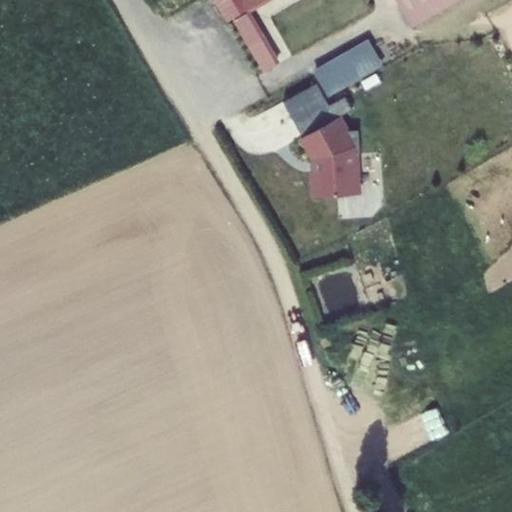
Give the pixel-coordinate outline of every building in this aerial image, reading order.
[(241,0),(248,11),(267,0),(241,0)] [(397,0),(413,28),(462,0),(397,0)] [(236,21),(265,72),(278,64),(249,14),(236,21)] [(318,72),(331,94),(356,80),(344,58),(318,72)] [(340,117),(303,138),(315,159),(316,172),(313,172),(315,197),(359,194),(357,155),(361,154),(359,131),(348,131),(340,117)] [(421,447),(442,434),(424,405),(384,431),(396,450),(415,438),(421,447)]
